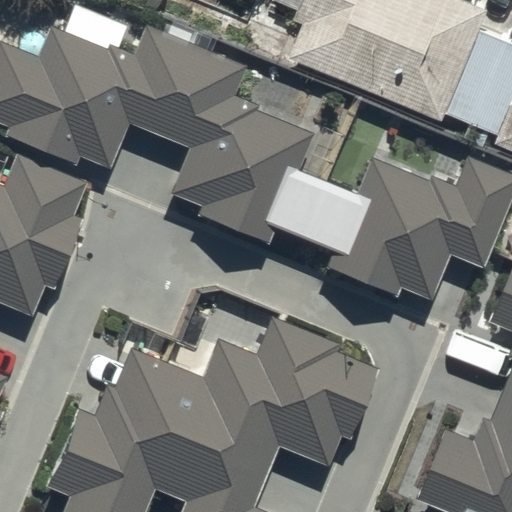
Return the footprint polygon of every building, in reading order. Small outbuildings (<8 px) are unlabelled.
[(291,52),(444,114),(489,3),(480,0),(301,0),(296,13),(305,17),(291,52)] [(193,210),(264,239),(309,130),(251,106),(253,101),(229,91),(241,62),(140,20),(127,50),(104,40),(102,45),(46,22),(34,53),(0,39),(0,120),(4,123),(0,131),(71,161),(75,152),(105,165),(124,118),(185,144),(166,189),(197,202),(193,210)] [(511,103),(498,137),(511,143),(511,103)] [(68,211),(81,179),(12,151),(0,179),(0,378),(2,373),(0,372),(0,300),(27,312),(40,282),(47,285),(76,215),(68,211)] [(322,263),(393,293),(396,285),(426,297),(445,252),(478,266),(511,184),(511,173),(463,153),(450,183),(425,173),(424,177),(368,154),(322,263)] [(420,495),(464,511),(511,511),(511,269),(493,316),(511,323),(511,348),(511,351),(511,370),(494,415),(486,412),(477,435),(449,424),(420,495)] [(270,511),(250,503),(275,443),(324,463),(336,432),(344,436),(372,365),(331,349),(334,341),(267,313),(251,351),(213,336),(197,374),(126,345),(110,384),(102,381),(89,413),(74,406),(43,484),(65,493),(57,511),(139,511),(150,485),(181,498),(175,511),(270,511)]
